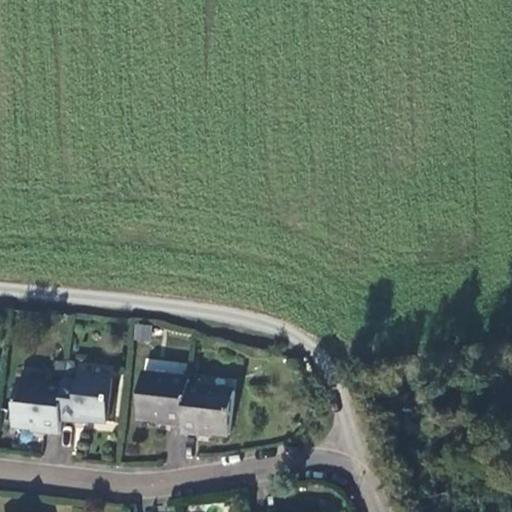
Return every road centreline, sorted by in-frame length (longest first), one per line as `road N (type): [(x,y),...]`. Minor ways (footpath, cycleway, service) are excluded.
road 1 (unclassified): [(0,288),(237,318),(300,340),(332,375),(350,467)]
road 2 (residential): [(0,471),(122,482),(186,481),(312,461),(350,467)]
